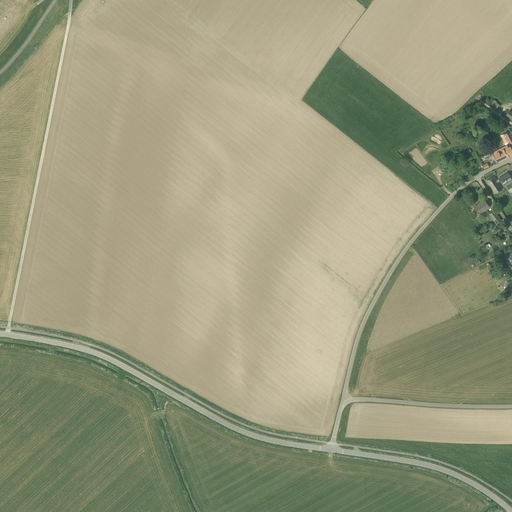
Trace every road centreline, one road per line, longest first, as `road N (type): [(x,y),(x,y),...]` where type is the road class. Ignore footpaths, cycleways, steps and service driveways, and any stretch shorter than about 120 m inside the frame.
road 1 (tertiary): [(0,333),(109,359),(260,438),(331,449)]
road 2 (track): [(70,0),(6,334)]
road 3 (unclassified): [(343,399),(366,317),(407,245),(463,185),(511,158)]
road 4 (tertiary): [(331,449),(454,475),(510,511)]
road 5 (unclassified): [(343,399),(511,405)]
